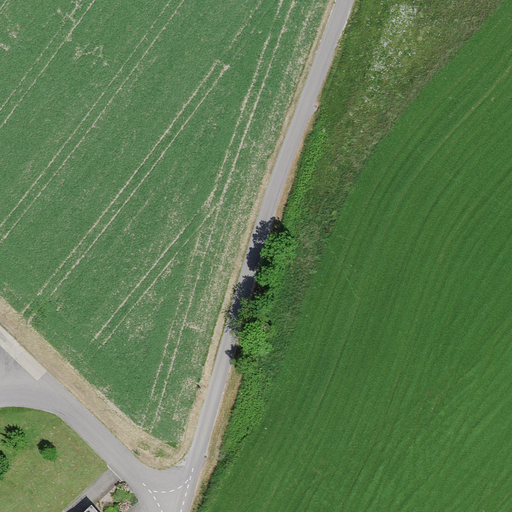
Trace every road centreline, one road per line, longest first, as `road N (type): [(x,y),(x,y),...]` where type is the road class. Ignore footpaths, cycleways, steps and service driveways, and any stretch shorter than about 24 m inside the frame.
road 1 (unclassified): [(180,511),(280,171),(343,0)]
road 2 (residential): [(0,396),(70,409),(177,511)]
